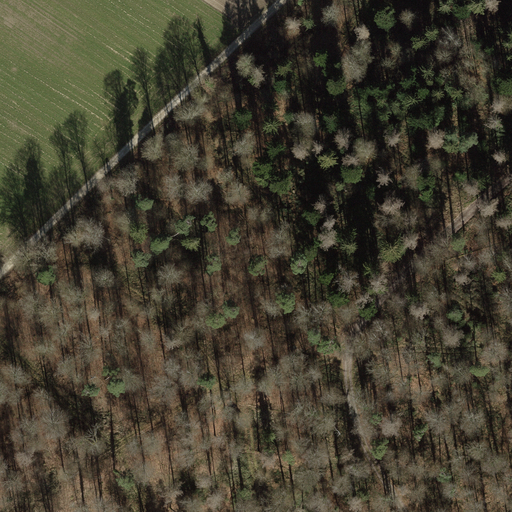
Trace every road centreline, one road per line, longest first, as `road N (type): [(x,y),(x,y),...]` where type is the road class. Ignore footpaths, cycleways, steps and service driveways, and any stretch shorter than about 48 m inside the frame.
road 1 (track): [(511,177),(395,281),(353,333),(348,377),(360,440),(404,511)]
road 2 (track): [(256,0),(0,272)]
